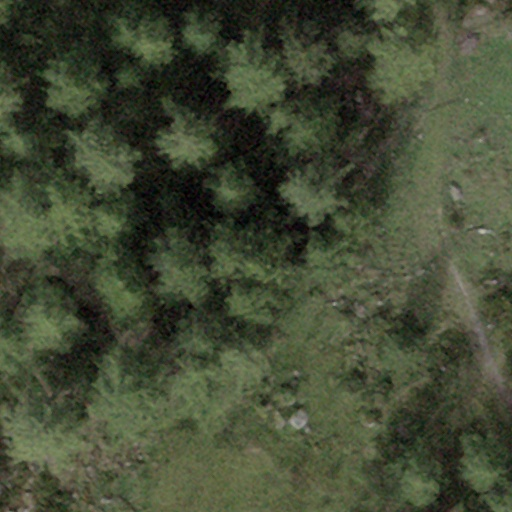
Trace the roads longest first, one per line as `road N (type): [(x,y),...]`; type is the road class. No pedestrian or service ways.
road 1 (track): [(0,228),(465,508),(511,491)]
road 2 (track): [(511,300),(450,122),(468,0)]
